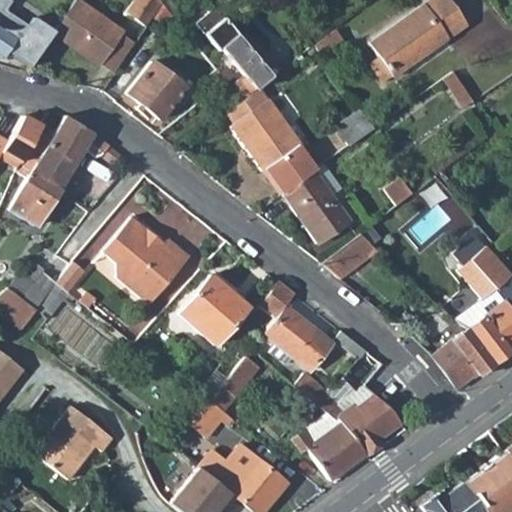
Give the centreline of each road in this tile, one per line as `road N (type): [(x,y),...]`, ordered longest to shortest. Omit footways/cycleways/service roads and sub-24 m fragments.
road 1 (residential): [(452,425),(364,325),(127,134),(87,107),(0,83)]
road 2 (unknown): [(157,511),(121,435),(18,344)]
